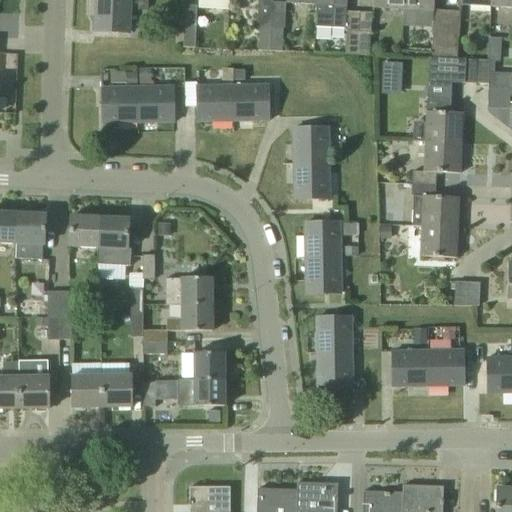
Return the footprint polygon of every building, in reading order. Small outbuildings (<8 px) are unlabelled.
[(129,34),(130,0),(94,0),(93,32),(129,34)] [(131,0),(132,5),(137,5),(137,11),(147,12),(147,0),(131,0)] [(346,7),(346,0),(315,0),(316,5),(315,13),(331,14),(331,6),(346,7)] [(403,10),(403,0),(372,0),(372,8),(403,10)] [(444,59),(446,12),(433,11),(433,0),(403,0),(403,10),(402,27),(432,28),(431,37),(432,37),(431,59),(439,59),(444,59)] [(511,8),(511,0),(490,0),(490,7),(511,8)] [(284,29),(285,3),(272,3),(271,29),(270,52),(281,52),(282,29),(284,29)] [(357,55),(359,13),(345,12),(344,32),(346,32),(345,55),(357,55)] [(458,38),(459,12),(446,12),(444,59),(456,60),(457,38),(458,38)] [(368,56),(370,14),(359,13),(357,55),(368,56)] [(195,49),(195,24),(183,23),(183,48),(195,49)] [(270,52),(271,29),(259,28),(258,51),(270,52)] [(0,55),(0,72),(14,73),(15,56),(0,55)] [(437,83),(463,84),(465,60),(456,60),(444,59),(439,59),(437,83)] [(476,85),(477,60),(465,60),(463,84),(476,85)] [(511,74),(489,74),(489,61),(477,60),(476,85),(492,85),(496,89),(511,89),(511,74)] [(382,64),(381,95),(399,95),(401,64),(382,64)] [(150,69),(138,70),(139,81),(150,81),(150,69)] [(221,84),(233,84),(232,70),(221,71),(221,84)] [(233,71),(233,81),(244,81),(244,71),(233,71)] [(136,73),(125,73),(126,85),(137,84),(136,73)] [(197,123),(232,122),(232,86),(196,87),(197,123)] [(232,122),(268,122),(267,86),(232,86),(232,122)] [(137,124),(173,123),(172,87),(137,88),(137,124)] [(137,124),(137,88),(110,89),(101,89),(102,125),(137,124)] [(461,144),(462,114),(445,113),(446,100),(427,99),(425,142),(461,144)] [(383,116),(382,135),(401,136),(402,117),(383,116)] [(293,165),(328,164),(328,129),(292,129),(293,165)] [(459,174),(461,144),(425,142),(423,172),(412,172),(411,184),(435,185),(436,173),(459,174)] [(293,200),(329,199),(328,164),(293,165),(293,200)] [(457,228),(458,198),(435,197),(435,185),(411,184),(411,196),(421,197),(420,210),(412,210),(412,226),(421,227),(457,228)] [(0,243),(15,244),(16,214),(0,213),(0,243)] [(44,246),(45,216),(16,214),(15,244),(42,246),(44,246)] [(98,249),(99,218),(70,217),(69,247),(97,249),(98,249)] [(127,250),(128,220),(99,218),(98,249),(97,249),(96,265),(129,266),(130,250),(127,250)] [(304,259),(340,258),(339,223),(304,224),(304,259)] [(157,224),(157,236),(169,237),(170,224),(157,224)] [(457,228),(421,227),(420,257),(456,259),(457,228)] [(380,228),(380,240),(391,240),(391,228),(380,228)] [(344,248),(344,257),(358,257),(358,248),(344,248)] [(142,280),(154,280),(154,256),(142,256),(142,280)] [(305,294),(341,294),(340,266),(349,266),(349,258),(340,258),(304,259),(305,294)] [(212,305),(211,279),(165,278),(165,306),(181,306),(181,305),(212,305)] [(466,307),(467,283),(455,282),(454,307),(466,307)] [(479,307),(479,283),(467,283),(466,307),(479,307)] [(142,313),(142,289),(130,289),(130,303),(130,313),(142,313)] [(47,317),(59,316),(58,292),(47,292),(47,317)] [(70,316),(70,297),(70,292),(58,292),(59,316),(70,316)] [(212,332),(212,305),(181,305),(181,306),(181,319),(165,319),(165,331),(142,331),(142,338),(142,343),(165,343),(165,331),(212,332)] [(142,338),(142,331),(142,313),(130,313),(130,338),(142,338)] [(59,340),(59,316),(47,317),(47,319),(47,327),(47,341),(59,340)] [(59,340),(71,340),(70,316),(59,316),(59,340)] [(316,354),(351,353),(351,318),(315,318),(316,354)] [(413,330),(413,345),(426,345),(426,330),(413,330)] [(142,355),(165,355),(165,343),(142,343),(142,355)] [(427,387),(428,387),(463,387),(462,351),(427,352),(427,387)] [(392,388),(427,387),(427,352),(391,352),(392,388)] [(316,389),(352,389),(351,353),(316,354),(316,389)] [(224,380),(224,354),(193,354),(193,380),(224,380)] [(487,394),(511,393),(511,358),(486,359),(487,394)] [(19,410),(48,410),(47,361),(18,362),(18,363),(19,410)] [(0,410),(19,410),(18,363),(3,363),(3,377),(0,377),(0,410)] [(101,409),(131,408),(130,375),(101,376),(101,409)] [(101,409),(101,376),(71,376),(72,409),(101,409)] [(224,407),(224,380),(193,380),(177,380),(177,407),(224,407)] [(155,381),(143,381),(143,408),(155,408),(155,381)] [(336,485),(298,484),(298,483),(296,483),(296,491),(297,491),(296,511),(336,511),(337,485),(336,485)] [(441,488),(403,487),(403,486),(402,486),(402,494),(403,494),(401,511),(440,511),(441,506),(443,506),(443,501),(442,501),(443,487),(441,487),(441,488)] [(229,511),(229,488),(228,488),(228,489),(190,489),(190,488),(189,488),(189,501),(188,501),(188,506),(189,506),(188,511),(229,511)] [(296,511),(297,491),(296,491),(258,490),(258,489),(257,489),(256,511),(296,511)] [(496,511),(511,511),(511,489),(497,489),(496,511)] [(362,492),(361,511),(401,511),(403,494),(402,494),(364,494),(364,492),(362,492)]
